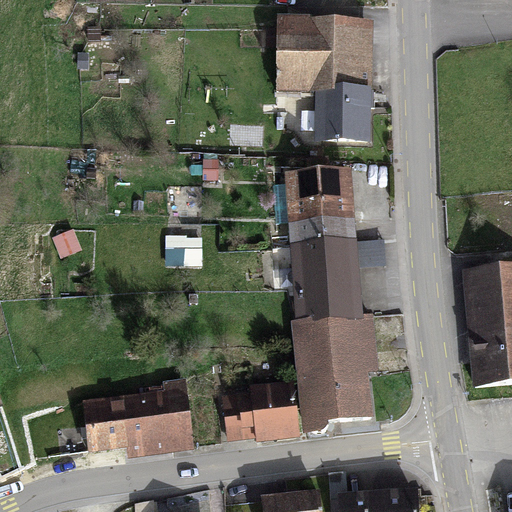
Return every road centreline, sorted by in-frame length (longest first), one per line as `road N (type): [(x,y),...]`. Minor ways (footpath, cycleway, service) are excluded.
road 1 (secondary): [(446,439),(107,481),(0,510)]
road 2 (primary): [(446,439),(424,273),(411,0)]
